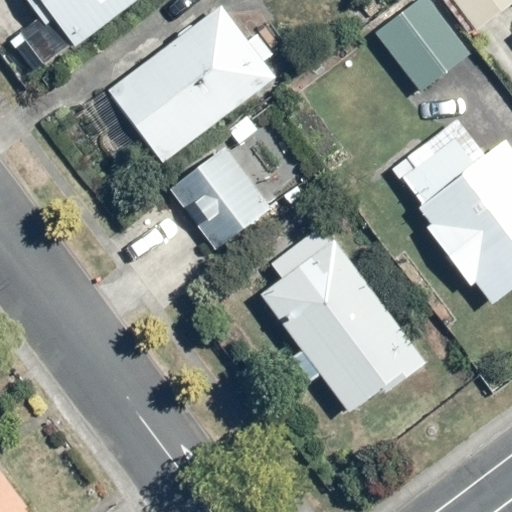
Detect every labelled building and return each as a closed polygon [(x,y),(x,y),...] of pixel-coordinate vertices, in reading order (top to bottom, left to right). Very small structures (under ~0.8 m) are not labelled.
[(134,0),(35,0),(71,48),(134,0)] [(466,55),(424,0),(417,0),(374,33),(418,91),(466,55)] [(511,2),(511,0),(452,0),(475,30),(511,2)] [(256,36),(246,43),(218,5),(104,92),(159,164),(272,77),(260,61),(270,54),(256,36)] [(485,158),(457,119),(390,168),(421,211),(416,215),(484,307),(511,286),(511,159),(501,146),(485,158)] [(192,171),(208,192),(184,211),(214,251),(246,228),(270,209),(223,147),(192,171)] [(271,267),(280,279),(259,294),(344,413),(416,361),(334,248),(322,230),(271,267)] [(24,511),(0,481),(0,511),(24,511)]
